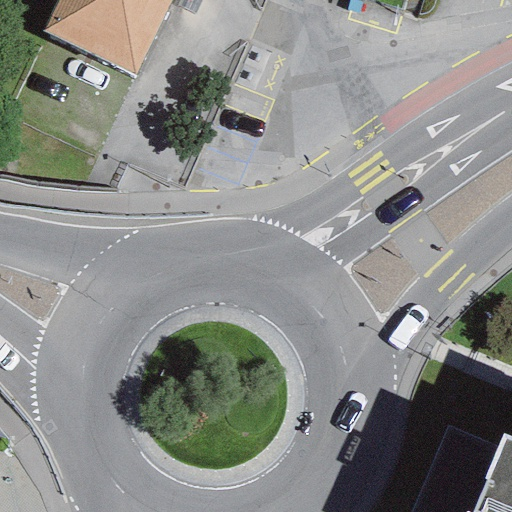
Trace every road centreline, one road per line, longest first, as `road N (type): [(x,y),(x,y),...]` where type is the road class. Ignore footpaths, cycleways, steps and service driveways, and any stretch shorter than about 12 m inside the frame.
road 1 (secondary): [(348,396),(444,277),(511,221)]
road 2 (residential): [(365,202),(314,72),(311,0)]
road 3 (secondary): [(348,396),(340,351),(318,311),(283,281),(241,263)]
road 4 (secondary): [(511,105),(365,202)]
road 5 (secondary): [(148,275),(115,299),(91,331),(74,409)]
road 6 (motorway): [(148,275),(0,239)]
road 7 (secondary): [(365,202),(241,263)]
road 8 (secondary): [(285,511),(330,465),(348,396)]
